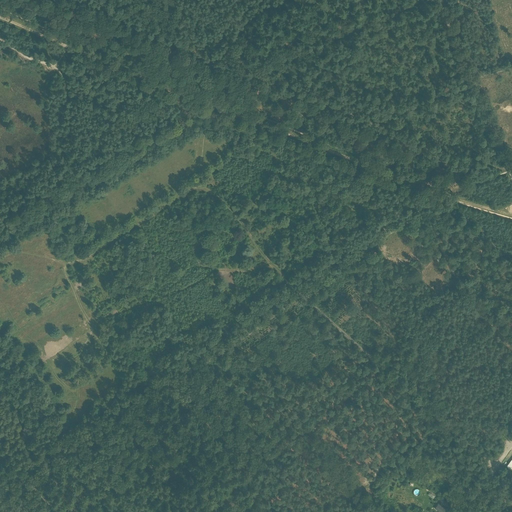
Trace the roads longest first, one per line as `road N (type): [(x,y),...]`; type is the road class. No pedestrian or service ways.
road 1 (unknown): [(472,82),(373,129),(84,0)]
road 2 (track): [(299,297),(32,485)]
road 3 (track): [(497,465),(299,297)]
road 4 (track): [(211,101),(424,188)]
road 5 (track): [(210,511),(380,365)]
road 6 (track): [(452,196),(299,297)]
road 7 (track): [(439,0),(511,168)]
road 8 (track): [(69,43),(211,101)]
road 9 (track): [(511,329),(400,228)]
road 10 (unknown): [(511,171),(476,174),(373,129)]
road 11 (track): [(260,468),(168,386)]
